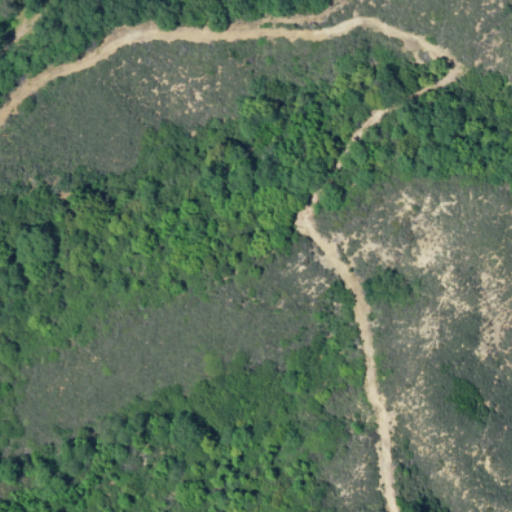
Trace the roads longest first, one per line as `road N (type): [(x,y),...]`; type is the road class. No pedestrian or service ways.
road 1 (track): [(392,511),(354,302),(302,219),(312,186),(357,128),(455,68),(438,53),(356,22),(323,33),(234,35)]
road 2 (track): [(0,122),(53,77),(92,64),(130,37),(234,35)]
